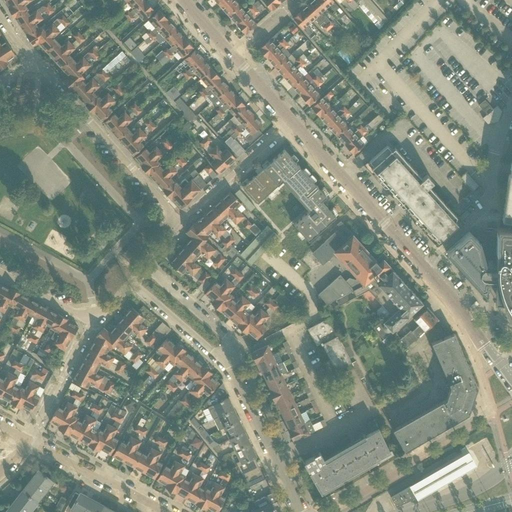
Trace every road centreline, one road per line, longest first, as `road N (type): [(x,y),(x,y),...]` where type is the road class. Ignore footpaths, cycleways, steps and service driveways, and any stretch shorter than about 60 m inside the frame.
road 1 (residential): [(497,367),(447,295),(290,121)]
road 2 (residential): [(178,222),(34,63)]
road 3 (residential): [(299,511),(228,360)]
road 4 (residential): [(164,511),(26,440)]
road 5 (residential): [(178,222),(290,121)]
road 6 (residential): [(26,440),(91,323)]
road 7 (residential): [(228,360),(224,337),(143,265)]
road 8 (residential): [(130,281),(228,360)]
